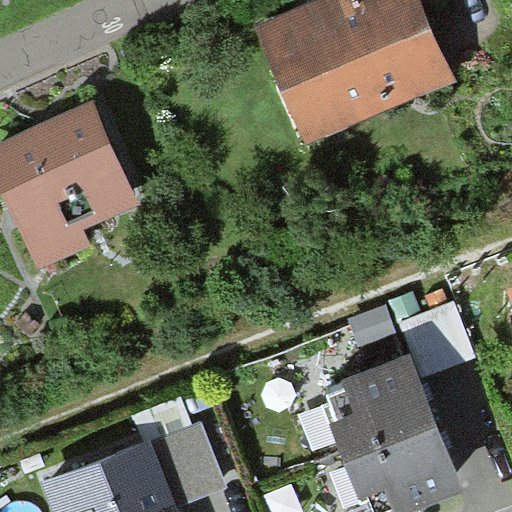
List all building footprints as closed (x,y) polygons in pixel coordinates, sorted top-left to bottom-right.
[(334,0),(266,30),(313,135),(448,75),(414,0),(334,0)] [(0,144),(0,162),(43,267),(87,249),(76,222),(133,199),(95,105),(0,144)] [(423,368),(481,355),(468,299),(410,312),(423,368)] [(395,498),(400,511),(465,485),(410,346),(316,383),(367,510),(395,498)] [(511,440),(490,356),(435,370),(463,477),(511,464),(511,440)] [(200,418),(150,437),(39,481),(50,511),(180,511),(179,508),(228,490),(200,418)]
